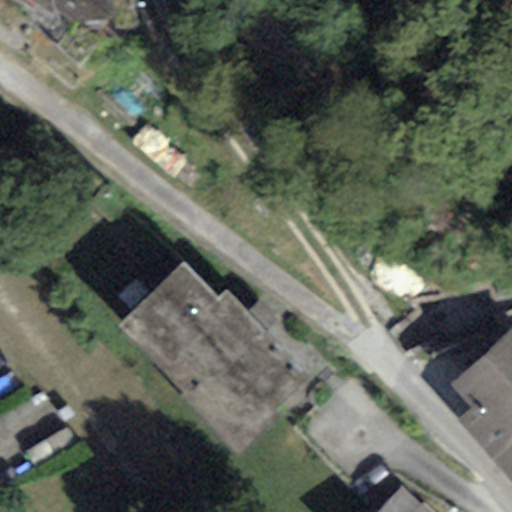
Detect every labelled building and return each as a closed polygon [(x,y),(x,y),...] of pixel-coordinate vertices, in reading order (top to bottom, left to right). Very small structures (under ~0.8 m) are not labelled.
[(107,0),(36,0),(74,24),(110,24),(107,0)] [(324,43),(286,0),(270,0),(245,22),(289,73),(324,43)] [(314,383),(226,294),(218,301),(182,265),(119,327),(185,394),(181,398),(239,457),(314,383)] [(511,331),(449,385),(469,409),(457,420),(511,484),(511,331)] [(432,511),(426,506),(422,510),(401,490),(378,511),(432,511)]
